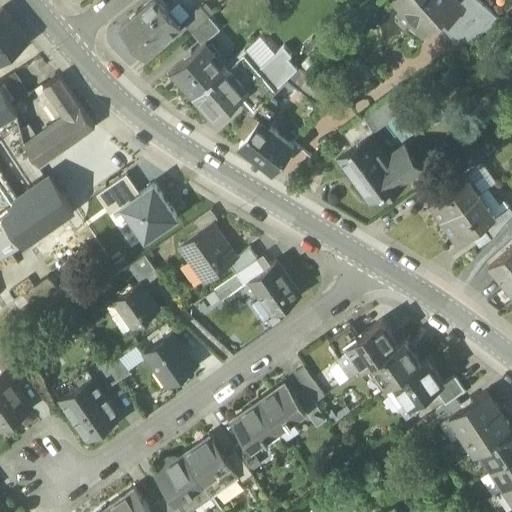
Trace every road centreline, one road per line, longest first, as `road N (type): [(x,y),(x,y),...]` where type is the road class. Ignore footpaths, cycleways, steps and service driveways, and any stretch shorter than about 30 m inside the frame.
road 1 (tertiary): [(63,45),(152,134),(379,270)]
road 2 (residential): [(379,270),(105,466),(56,472)]
road 3 (tertiary): [(379,270),(511,357)]
